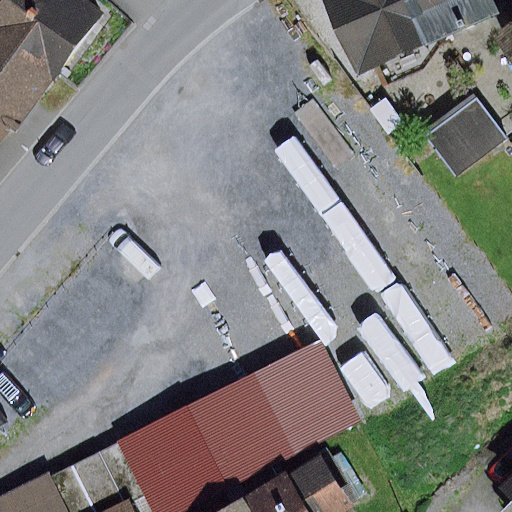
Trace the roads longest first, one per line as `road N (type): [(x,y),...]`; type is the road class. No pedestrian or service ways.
road 1 (track): [(0,469),(149,395),(169,316),(78,137)]
road 2 (residential): [(0,225),(171,24)]
